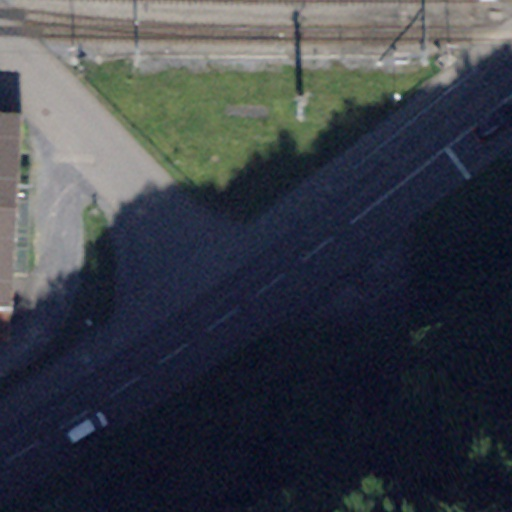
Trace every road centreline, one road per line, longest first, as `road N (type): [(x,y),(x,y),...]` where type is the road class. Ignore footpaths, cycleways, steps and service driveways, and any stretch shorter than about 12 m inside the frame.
road 1 (unclassified): [(238,308),(0,48)]
road 2 (secondary): [(511,96),(238,308)]
road 3 (secondary): [(238,308),(0,469)]
